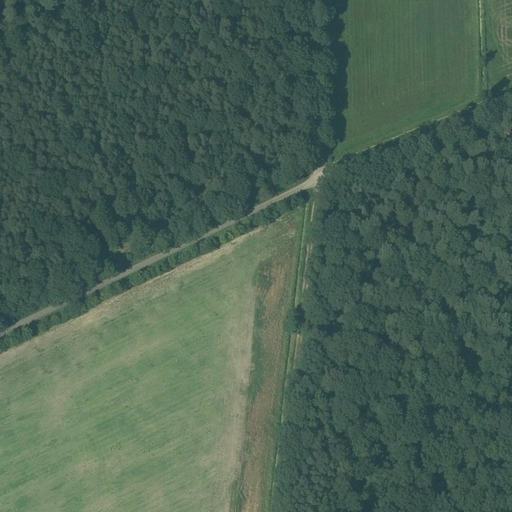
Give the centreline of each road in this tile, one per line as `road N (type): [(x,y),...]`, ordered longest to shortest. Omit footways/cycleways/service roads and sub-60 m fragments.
road 1 (unclassified): [(0,334),(297,190),(511,102)]
road 2 (track): [(310,0),(318,181),(278,511)]
road 3 (track): [(294,379),(511,383)]
